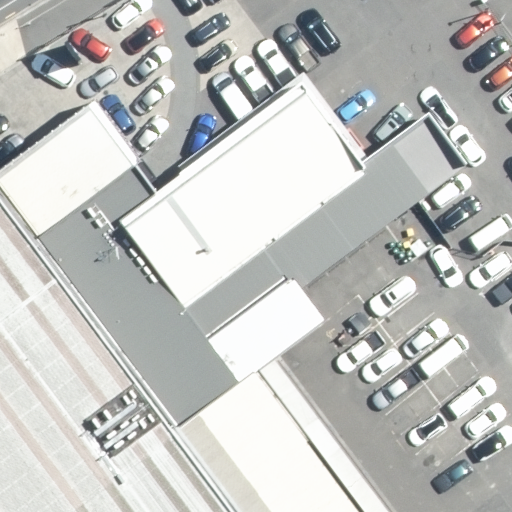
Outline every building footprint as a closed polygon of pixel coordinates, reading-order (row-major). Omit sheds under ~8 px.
[(330,159),(278,88),(101,218),(153,289),(330,159)] [(102,157),(62,100),(0,144),(0,220),(4,226),(102,157)] [(0,310),(35,286),(0,237),(0,310)] [(0,511),(15,511),(134,425),(35,286),(0,310),(0,511)] [(368,511),(268,375),(80,511),(368,511)]
